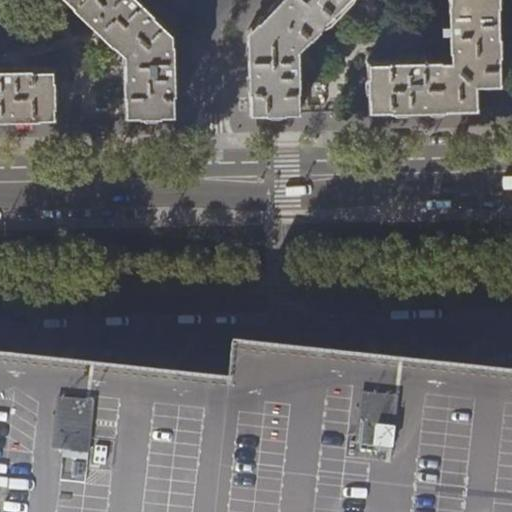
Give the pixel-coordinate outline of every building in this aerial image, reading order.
[(65,0),(123,55),(124,117),(150,116),(175,115),(173,33),(138,0),(65,0)] [(249,85),(250,114),(274,113),(300,113),(298,52),(347,0),(277,0),(247,31),(249,85)] [(367,96),(368,111),(386,111),(462,110),(477,109),(476,85),(500,84),(498,0),(448,0),(449,60),(367,62),(367,78),(363,78),(360,82),(360,93),(364,96),(367,96)] [(0,119),(27,119),(55,118),(55,102),(58,102),(62,98),(62,88),(58,84),(55,83),(54,68),(0,69),(0,119)] [(511,511),(511,379),(390,366),(231,350),(227,387),(104,373),(0,362),(0,511),(511,511)]
